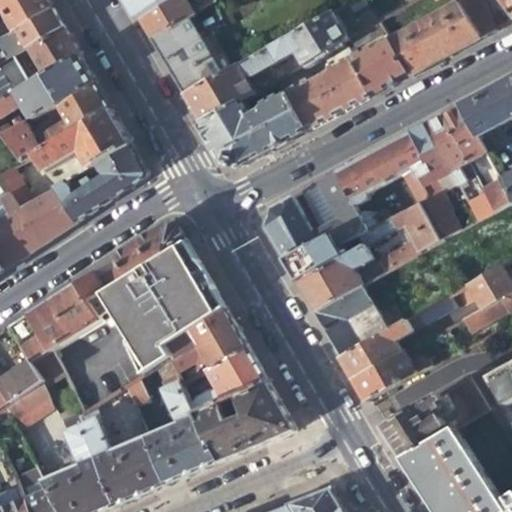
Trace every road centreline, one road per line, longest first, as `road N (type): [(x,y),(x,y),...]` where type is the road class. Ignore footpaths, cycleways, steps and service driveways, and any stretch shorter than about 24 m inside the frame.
road 1 (residential): [(209,213),(511,52)]
road 2 (residential): [(349,435),(209,213)]
road 3 (residential): [(188,179),(0,304)]
road 4 (residential): [(188,179),(84,0)]
road 5 (residential): [(168,511),(349,435)]
